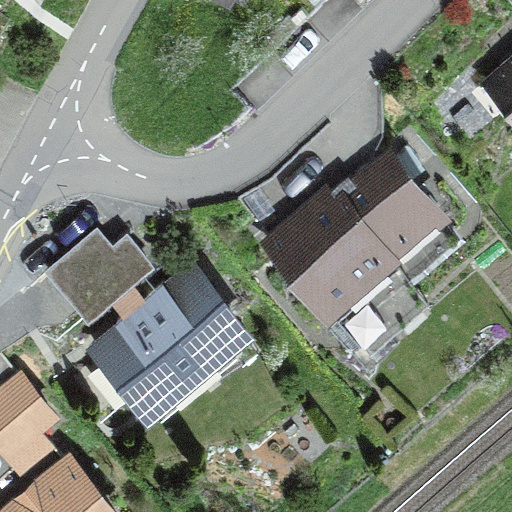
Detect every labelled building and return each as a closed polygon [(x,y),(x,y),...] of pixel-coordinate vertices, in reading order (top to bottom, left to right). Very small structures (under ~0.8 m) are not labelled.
[(511,125),(511,58),(490,77),(511,101),(511,123),(511,125)] [(342,200),(387,253),(437,210),(391,157),(342,200)] [(387,253),(342,200),(332,188),(272,239),(337,315),(397,265),(387,253)] [(112,247),(96,228),(49,268),(88,314),(150,262),(126,234),(112,247)] [(171,290),(163,280),(117,318),(125,328),(102,348),(147,401),(239,324),(194,270),(171,290)] [(53,411),(21,374),(0,392),(0,439),(8,449),(53,411)] [(113,511),(66,458),(2,511),(113,511)]
